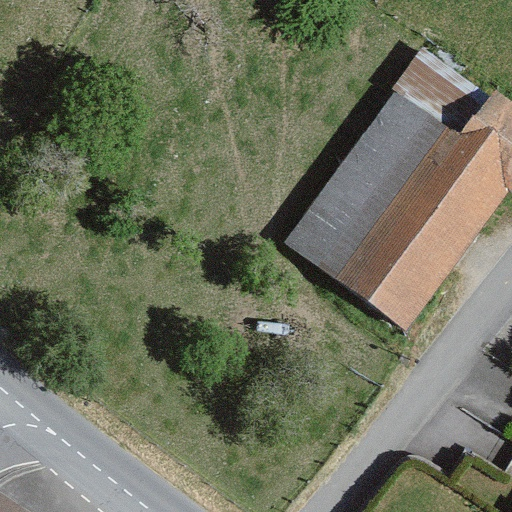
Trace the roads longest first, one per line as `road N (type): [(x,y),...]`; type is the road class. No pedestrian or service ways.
road 1 (residential): [(511,288),(328,511)]
road 2 (tertiary): [(155,511),(14,402)]
